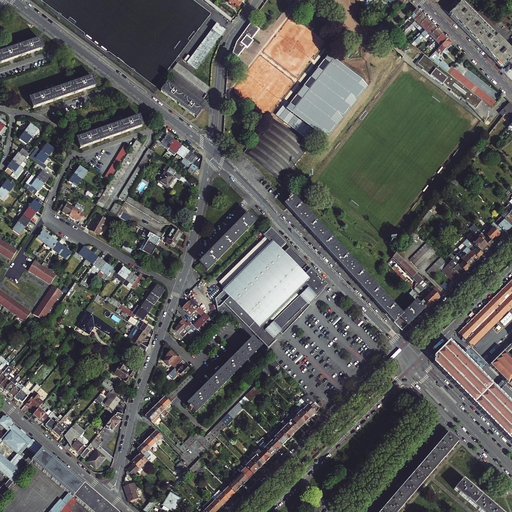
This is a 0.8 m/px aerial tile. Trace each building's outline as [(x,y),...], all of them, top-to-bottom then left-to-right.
[(374,4),(372,3),(366,9),(373,14),(375,12),(370,8),(374,4)] [(495,37),(461,3),(455,9),(449,15),(502,69),(511,60),(511,58),(511,47),(510,50),(496,36),(495,37)] [(455,9),(450,5),(444,11),(449,15),(455,9)] [(366,9),(365,8),(362,12),(369,18),(373,14),(366,9)] [(403,30),(405,31),(422,14),(417,10),(408,19),(411,22),(403,30)] [(417,28),(419,26),(426,19),(422,14),(405,31),(407,33),(414,26),(417,28)] [(426,19),(419,26),(423,30),(422,31),(421,32),(415,37),(417,39),(432,24),(426,19)] [(259,29),(251,23),(241,37),(237,42),(231,57),(233,57),(236,56),(239,58),(247,47),(248,49),(254,41),(252,40),(259,29)] [(212,30),(220,36),(225,31),(217,24),(212,30)] [(437,30),(432,24),(417,39),(411,45),(413,47),(416,44),(417,45),(423,38),(426,41),(430,37),(437,30)] [(220,36),(212,30),(188,63),(195,69),(220,36)] [(437,30),(430,37),(434,41),(432,42),(431,42),(428,46),(426,48),(428,49),(429,48),(442,35),(437,30)] [(447,40),(442,35),(429,48),(430,49),(433,47),(435,46),(435,44),(436,43),(440,47),(447,40)] [(0,63),(43,49),(40,39),(0,53),(0,63)] [(445,50),(451,44),(447,40),(440,47),(429,59),(438,66),(441,63),(437,59),(439,56),(438,55),(441,52),(442,53),(443,52),(444,53),(446,51),(446,50),(445,50)] [(327,55),(279,118),(306,139),(312,130),(325,141),(368,87),(327,55)] [(429,59),(424,55),(417,64),(423,69),(422,70),(435,80),(436,78),(451,90),(450,91),(460,99),(461,98),(476,109),(483,100),(481,99),(479,97),(476,95),(473,93),(471,91),(468,89),(465,87),(462,85),(460,83),(457,81),(454,79),(452,77),(449,75),(446,72),(438,66),(429,59)] [(511,60),(502,69),(501,70),(511,81),(511,60)] [(33,108),(96,87),(93,77),(30,98),(33,108)] [(202,110),(167,83),(161,91),(196,118),(202,110)] [(511,105),(509,103),(499,113),(504,116),(506,114),(508,116),(507,117),(511,122),(511,105)] [(80,148),(143,126),(139,117),(76,139),(80,148)] [(271,118),(244,152),(260,165),(281,182),(309,148),(271,118)] [(31,125),(25,132),(31,137),(36,130),(37,129),(31,125)] [(26,144),(31,137),(25,132),(20,139),(26,144)] [(162,142),(170,148),(175,142),(162,132),(156,141),(161,144),(162,142)] [(177,153),(182,147),(175,142),(170,148),(168,151),(175,156),(177,153)] [(44,144),(39,150),(48,156),(54,149),(48,144),(46,146),(44,144)] [(35,147),(32,150),(40,155),(37,159),(30,153),(29,154),(28,156),(38,164),(51,174),(53,171),(43,163),(48,156),(39,150),(37,148),(35,147)] [(184,159),(189,152),(182,147),(177,153),(184,159)] [(25,159),(28,156),(29,154),(22,149),(13,161),(19,166),(23,168),(26,164),(22,161),(25,158),(25,159)] [(196,158),(189,152),(184,159),(191,164),(192,163),(196,158)] [(193,164),(192,163),(191,164),(184,159),(182,162),(190,168),(191,167),(193,164)] [(14,173),(19,166),(13,161),(5,172),(15,179),(18,176),(14,173)] [(44,184),(51,174),(38,164),(35,168),(37,170),(38,168),(40,170),(35,177),(38,178),(37,179),(44,184)] [(81,167),(75,175),(81,179),(87,172),(81,167)] [(165,172),(158,182),(168,188),(170,187),(170,186),(171,185),(171,184),(175,177),(174,177),(176,173),(166,167),(164,170),(165,172)] [(76,186),(81,179),(75,175),(69,182),(76,186)] [(44,184),(37,179),(35,177),(30,184),(33,185),(29,190),(35,195),(44,184)] [(8,181),(2,188),(8,193),(13,185),(8,181)] [(0,198),(3,200),(8,193),(2,188),(0,190),(0,198)] [(285,204),(394,322),(402,315),(301,206),(293,197),(291,199),(290,197),(288,199),(289,201),(285,204)] [(29,208),(35,213),(41,206),(35,201),(29,208)] [(69,217),(74,208),(67,204),(66,204),(63,202),(59,210),(62,212),(69,217)] [(511,227),(511,226),(511,206),(509,204),(507,206),(511,210),(508,212),(506,211),(501,216),(502,217),(505,220),(511,227)] [(24,215),(30,220),(35,213),(29,208),(24,215)] [(74,208),(69,217),(76,221),(77,220),(80,222),(84,214),(81,212),(74,208)] [(248,214),(199,264),(207,271),(255,222),(248,214)] [(24,215),(18,223),(25,228),(30,220),(24,215)] [(98,215),(90,230),(98,235),(107,220),(98,215)] [(503,231),(505,233),(511,227),(505,220),(502,217),(498,220),(501,223),(498,226),(495,222),(491,226),(492,228),(499,235),(503,231)] [(25,228),(18,223),(13,230),(19,235),(25,228)] [(476,236),(477,237),(489,249),(493,245),(490,242),(487,238),(482,233),(479,235),(476,232),(478,230),(473,225),(469,229),(476,236)] [(489,225),(483,231),(486,234),(492,228),(491,226),(489,225)] [(165,243),(174,248),(182,233),(173,228),(167,238),(167,239),(165,243)] [(317,297),(324,289),(327,286),(310,269),(305,275),(301,272),(307,266),(289,248),(283,254),(280,250),(286,244),(270,228),(263,236),(264,237),(218,282),(225,289),(214,299),(219,316),(224,311),(252,339),(260,347),(264,351),(265,351),(275,341),(274,340),(282,331),(281,330),(306,305),(307,306),(317,297)] [(486,234),(483,231),(482,233),(487,238),(490,242),(495,237),(496,238),(499,235),(492,228),(486,234)] [(141,238),(146,241),(156,246),(159,239),(156,237),(153,236),(150,234),(147,233),(144,231),(141,238)] [(45,243),(50,237),(43,232),(38,238),(45,243)] [(473,245),(480,253),(483,250),(485,253),(489,249),(477,237),(476,236),(469,242),(470,243),(473,245)] [(50,237),(45,243),(52,249),(57,243),(50,237)] [(3,241),(0,245),(0,252),(4,255),(10,246),(3,241)] [(151,256),(157,246),(156,246),(146,241),(143,246),(144,246),(142,251),(151,256)] [(57,243),(52,249),(60,254),(64,248),(57,243)] [(467,244),(464,246),(478,260),(483,255),(480,253),(473,245),(470,247),(468,245),(467,244)] [(124,245),(122,249),(131,254),(133,250),(124,245)] [(10,246),(4,255),(11,260),(17,250),(10,246)] [(460,250),(465,255),(474,264),(478,260),(464,246),(460,250)] [(64,248),(60,254),(67,260),(72,254),(64,248)] [(86,259),(91,253),(84,248),(79,254),(86,259)] [(94,265),(98,259),(91,253),(86,259),(83,263),(87,266),(90,262),(94,265)] [(474,264),(465,255),(465,256),(462,253),(460,253),(459,255),(458,257),(461,259),(460,260),(469,269),(474,264)] [(400,259),(396,254),(392,259),(398,266),(403,261),(400,259)] [(469,269),(460,260),(456,256),(454,258),(450,254),(449,256),(453,261),(465,273),(469,269)] [(98,259),(94,265),(101,270),(105,264),(98,259)] [(403,261),(398,266),(405,272),(409,268),(403,261)] [(453,261),(448,265),(461,277),(465,273),(453,261)] [(42,266),(34,262),(28,271),(36,276),(42,266)] [(440,268),(455,283),(461,277),(448,265),(446,262),(443,265),(441,267),(440,268)] [(105,264),(101,270),(105,273),(101,277),(105,280),(106,278),(108,276),(111,278),(115,272),(105,264)] [(43,280),(49,271),(42,266),(36,276),(43,280)] [(118,274),(125,279),(130,273),(123,268),(118,274)] [(409,268),(405,272),(412,280),(417,275),(409,268)] [(56,275),(49,271),(43,280),(50,284),(56,275)] [(136,282),(138,283),(143,277),(139,275),(137,278),(130,273),(125,279),(133,285),(136,282)] [(418,277),(417,275),(412,280),(418,286),(419,285),(423,281),(418,277)] [(436,302),(443,295),(437,289),(433,292),(423,281),(419,285),(436,302)] [(78,284),(75,282),(66,296),(62,303),(64,304),(68,298),(70,298),(75,290),(74,290),(78,284)] [(447,292),(450,288),(444,282),(441,286),(447,292)] [(431,307),(436,302),(419,285),(418,286),(414,289),(415,290),(422,297),(421,297),(421,298),(431,308),(431,307)] [(506,285),(458,333),(463,338),(463,340),(464,341),(466,341),(471,346),(473,346),(481,339),(511,307),(511,285),(508,288),(506,285)] [(53,286),(48,293),(57,299),(62,292),(53,286)] [(157,286),(152,294),(158,298),(163,291),(157,286)] [(421,297),(422,297),(415,290),(414,290),(414,291),(416,293),(421,298),(421,297)] [(144,299),(146,301),(152,306),(158,298),(152,294),(149,292),(144,299)] [(416,302),(423,309),(426,312),(431,308),(421,298),(416,293),(414,296),(410,292),(408,294),(416,302)] [(0,297),(0,303),(4,307),(10,298),(4,293),(0,297)] [(57,299),(48,293),(43,300),(52,306),(57,299)] [(4,307),(11,312),(17,303),(10,298),(4,307)] [(202,334),(214,322),(191,299),(184,305),(185,306),(183,307),(190,315),(196,309),(203,316),(202,316),(193,325),(202,334)] [(52,306),(43,300),(38,307),(48,313),(52,306)] [(146,301),(141,308),(147,313),(152,306),(146,301)] [(416,302),(402,315),(394,322),(399,327),(400,328),(404,327),(404,328),(423,309),(416,302)] [(17,303),(11,312),(18,317),(24,308),(17,303)] [(121,305),(119,309),(130,316),(143,324),(146,326),(148,323),(143,319),(147,313),(141,308),(137,305),(132,312),(121,305)] [(48,313),(38,307),(33,314),(43,321),(48,313)] [(24,308),(18,317),(25,322),(31,313),(24,308)] [(114,331),(87,314),(78,328),(88,335),(94,326),(111,337),(114,331)] [(148,334),(151,329),(146,326),(143,324),(141,328),(129,320),(128,322),(138,328),(147,334),(148,334)] [(192,329),(199,336),(202,334),(193,325),(192,324),(189,326),(188,325),(183,320),(179,324),(180,325),(177,327),(174,330),(182,338),(192,329)] [(138,328),(130,341),(136,345),(138,346),(143,338),(144,339),(147,334),(138,328)] [(195,413),(260,347),(252,339),(187,405),(189,407),(188,408),(191,410),(192,409),(195,413)] [(433,363),(511,442),(511,405),(498,392),(497,390),(479,372),(484,367),(466,352),(463,356),(449,342),(433,357),(433,363)] [(511,342),(490,365),(506,381),(508,383),(511,387),(511,342)] [(144,350),(138,346),(136,345),(132,352),(140,357),(144,350)] [(183,360),(178,356),(177,358),(174,354),(173,355),(170,352),(169,351),(167,353),(167,354),(167,355),(168,356),(164,361),(169,366),(171,364),(175,368),(183,360)] [(272,359),(261,369),(263,372),(266,374),(267,375),(278,364),(272,359)] [(135,374),(120,364),(114,374),(124,380),(123,382),(127,385),(135,374)] [(177,371),(175,368),(168,375),(173,379),(179,374),(182,377),(183,375),(184,375),(186,373),(188,370),(183,365),(177,371)] [(85,374),(74,366),(73,368),(83,376),(85,374)] [(0,376),(0,385),(9,375),(13,370),(12,369),(7,374),(5,373),(2,377),(1,375),(0,376)] [(263,378),(268,383),(271,380),(267,375),(266,374),(263,378)] [(9,375),(0,385),(0,386),(4,390),(11,383),(9,381),(12,378),(9,375)] [(18,375),(11,383),(4,390),(9,394),(15,388),(19,383),(16,381),(20,377),(18,375)] [(111,393),(115,386),(105,379),(100,385),(111,393)] [(498,392),(508,383),(506,381),(497,390),(498,392)] [(14,398),(24,387),(21,384),(17,389),(15,388),(9,394),(14,398)] [(258,394),(261,391),(255,385),(252,388),(258,394)] [(24,386),(24,387),(14,398),(18,402),(19,401),(21,403),(31,392),(34,395),(36,392),(39,389),(36,386),(31,392),(24,386)] [(112,394),(120,399),(123,401),(128,394),(116,386),(115,386),(111,393),(112,394)] [(255,397),(258,394),(252,388),(250,391),(255,397)] [(255,397),(250,391),(247,394),(253,399),(255,397)] [(34,395),(25,405),(29,408),(30,406),(32,408),(31,409),(35,412),(39,408),(41,405),(43,403),(37,398),(39,395),(36,392),(34,395)] [(104,404),(107,406),(112,410),(120,399),(112,394),(104,404)] [(250,402),(253,399),(247,394),(244,397),(250,402)] [(166,398),(165,397),(158,403),(164,410),(171,403),(170,403),(166,398)] [(242,399),(247,405),(250,402),(244,397),(242,399)] [(244,408),(247,405),(242,399),(239,402),(244,408)] [(315,402),(313,404),(309,407),(301,399),(296,403),(297,404),(296,405),(301,410),(310,419),(319,409),(320,408),(315,402)] [(239,402),(228,414),(234,419),(244,408),(239,402)] [(164,410),(158,403),(152,409),(158,416),(161,413),(164,416),(168,413),(164,410)] [(48,416),(51,414),(41,405),(39,408),(48,416)] [(35,412),(33,415),(42,423),(47,417),(48,416),(39,408),(35,412)] [(158,416),(152,409),(145,416),(153,424),(160,417),(158,416)] [(294,415),(304,425),(310,419),(301,410),(297,414),(296,413),(294,415)] [(117,412),(106,426),(106,428),(108,430),(110,430),(112,431),(121,419),(123,420),(124,414),(117,412)] [(290,421),(299,430),(304,425),(294,415),(292,412),(286,417),(290,421)] [(228,414),(221,421),(227,426),(234,419),(228,414)] [(65,416),(60,422),(52,431),(59,437),(59,436),(62,439),(64,437),(64,436),(70,429),(64,424),(65,424),(63,422),(67,418),(65,416)] [(3,418),(0,421),(0,424),(8,431),(14,425),(15,424),(7,417),(3,418)] [(52,431),(60,422),(58,421),(57,422),(55,420),(54,423),(50,419),(47,417),(42,423),(52,431)] [(227,426),(221,421),(218,424),(224,429),(227,426)] [(286,423),(283,426),(293,435),(299,430),(290,421),(287,424),(286,423)] [(221,432),(224,429),(218,424),(216,426),(221,432)] [(42,447),(33,439),(32,440),(25,435),(26,434),(21,429),(20,430),(14,425),(8,431),(1,439),(0,438),(0,470),(10,479),(13,482),(11,484),(13,486),(23,474),(21,472),(30,461),(42,447)] [(221,432),(216,426),(213,429),(218,434),(221,432)] [(279,432),(287,441),(293,435),(283,426),(281,428),(282,429),(279,432)] [(68,443),(65,447),(68,451),(71,447),(80,437),(81,436),(76,432),(71,428),(70,429),(64,436),(70,441),(68,443)] [(213,429),(210,432),(216,437),(218,434),(213,429)] [(270,435),(276,440),(282,446),(287,441),(279,432),(276,429),(270,435)] [(149,437),(156,444),(162,437),(156,431),(149,437)] [(210,432),(207,435),(213,440),(216,437),(210,432)] [(393,498),(390,501),(380,511),(397,511),(458,442),(448,434),(442,442),(439,445),(425,460),(423,464),(409,479),(406,483),(393,498)] [(213,440),(207,435),(204,438),(207,440),(210,443),(213,440)] [(80,437),(71,447),(80,456),(87,448),(81,443),(83,440),(80,437)] [(102,442),(96,437),(93,441),(99,446),(102,442)] [(149,437),(143,443),(149,450),(156,444),(149,437)] [(264,442),(260,446),(264,451),(271,457),(282,446),(276,440),(273,442),(270,440),(266,444),(264,442)] [(137,450),(140,453),(147,460),(150,457),(146,453),(149,450),(143,443),(137,450)] [(72,497),(84,483),(66,468),(42,447),(30,461),(43,472),(69,494),(72,497)] [(87,448),(80,456),(84,459),(90,451),(87,448)] [(252,452),(254,454),(264,464),(271,457),(264,451),(261,454),(256,449),(252,452)] [(105,457),(97,451),(88,462),(95,468),(105,457)] [(140,453),(132,462),(134,464),(139,470),(148,461),(147,460),(140,453)] [(250,461),(259,470),(264,464),(254,454),(249,460),(250,461)] [(244,465),(245,467),(253,475),(259,470),(250,461),(247,464),(246,463),(244,465)] [(127,471),(132,476),(139,470),(134,464),(127,471)] [(240,474),(247,481),(253,475),(245,467),(240,473),(240,474)] [(234,480),(241,487),(247,481),(240,474),(234,480)] [(10,479),(0,490),(0,496),(11,484),(13,482),(10,479)] [(470,486),(462,479),(454,488),(481,511),(500,511),(493,505),(489,502),(474,489),(470,486)] [(234,480),(228,486),(228,487),(235,493),(241,487),(234,480)] [(135,482),(124,486),(129,501),(138,498),(136,490),(137,489),(135,482)] [(72,497),(75,500),(89,511),(116,511),(84,483),(72,497)] [(219,496),(226,503),(235,493),(228,487),(219,496)] [(226,503),(219,496),(216,493),(207,502),(216,511),(226,503)] [(58,511),(72,497),(69,494),(63,501),(60,498),(48,511),(58,511)] [(171,494),(164,505),(170,508),(169,509),(173,511),(176,508),(175,508),(180,499),(171,494)] [(75,500),(72,497),(58,511),(69,511),(72,509),(70,507),(75,500)] [(147,511),(154,504),(151,501),(143,510),(145,511),(147,511)] [(206,509),(203,511),(216,511),(207,502),(203,507),(206,509)]
